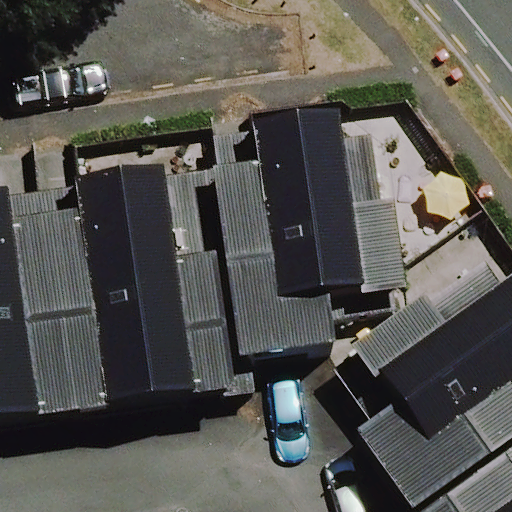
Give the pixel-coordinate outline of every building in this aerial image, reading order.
[(242,149),(274,375),(372,359),(339,135),(242,149)] [(274,375),(242,149),(70,174),(107,424),(227,405),(223,383),(274,375)] [(0,440),(107,424),(70,174),(0,184),(0,440)] [(367,511),(417,511),(511,450),(511,347),(478,296),(350,379),(382,429),(334,460),(367,511)] [(511,511),(511,450),(417,511),(511,511)]
